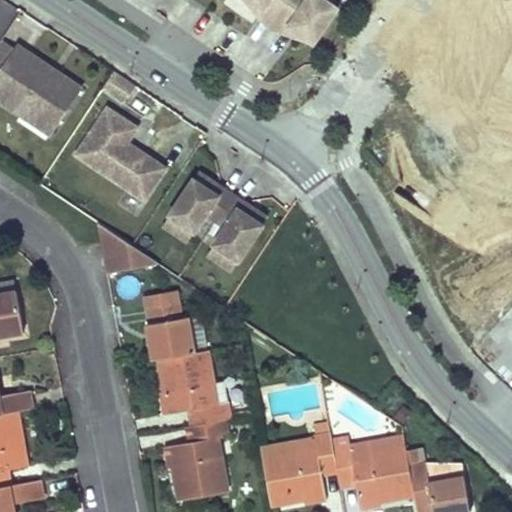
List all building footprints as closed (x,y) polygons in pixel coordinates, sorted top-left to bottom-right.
[(262,8),(249,0),(244,0),(268,28),(273,21),(259,12),(262,8)] [(287,0),(249,0),(262,8),(259,12),(273,21),(287,0)] [(313,43),(337,8),(325,0),(287,0),(273,21),(286,31),(289,27),(313,43)] [(268,28),(313,43),(289,27),(286,31),(273,21),(268,28)] [(0,71),(15,48),(3,40),(0,43),(0,71)] [(32,54),(18,44),(15,48),(0,71),(0,100),(22,115),(28,106),(58,126),(83,88),(59,72),(56,77),(29,59),(32,54)] [(59,72),(32,54),(29,59),(56,77),(59,72)] [(137,87),(115,72),(104,88),(126,103),(137,87)] [(28,106),(22,115),(52,135),(58,126),(28,106)] [(137,128),(109,109),(78,155),(129,188),(145,199),(166,169),(136,149),(133,153),(125,147),(128,143),(137,128)] [(125,147),(133,153),(136,149),(128,143),(125,147)] [(223,189),(199,174),(195,180),(218,196),(223,189)] [(233,196),(223,189),(218,196),(195,180),(171,216),(195,232),(207,215),(217,221),(233,196)] [(134,216),(145,199),(129,188),(118,205),(134,216)] [(244,204),(233,196),(217,221),(227,228),(215,245),(240,261),(263,226),(240,211),(244,204)] [(268,219),(244,204),(240,211),(263,226),(268,219)] [(195,232),(171,216),(164,226),(188,242),(195,232)] [(240,261),(215,245),(208,255),(233,272),(240,261)] [(0,332),(23,329),(15,288),(13,277),(0,278),(0,332)] [(182,304),(179,305),(177,294),(148,299),(150,310),(152,325),(149,325),(155,362),(161,361),(197,354),(196,351),(191,318),(184,319),(182,304)] [(203,316),(191,318),(196,351),(209,349),(203,316)] [(197,354),(161,361),(172,416),(192,413),(200,411),(203,427),(226,422),(231,422),(229,405),(215,407),(212,386),(216,385),(210,353),(197,354)] [(225,385),(216,385),(212,386),(215,407),(229,405),(225,385)] [(0,412),(19,410),(33,407),(30,388),(1,393),(0,389),(0,412)] [(19,410),(0,412),(0,483),(3,483),(1,468),(8,467),(23,464),(19,441),(23,441),(19,410)] [(200,411),(192,413),(194,428),(198,428),(203,427),(200,411)] [(200,443),(192,444),(172,448),(181,503),(230,495),(225,464),(220,465),(216,441),(229,439),(226,422),(203,427),(198,428),(200,443)] [(315,429),(317,439),(333,436),(332,427),(315,429)] [(194,428),(190,429),(192,444),(200,443),(198,428),(194,428)] [(296,452),(265,458),(273,508),(326,498),(324,478),(323,471),(338,469),(336,451),(336,450),(333,436),(317,439),(319,453),(297,457),(296,452)] [(317,439),(262,446),(265,458),(296,452),(297,457),(319,453),(317,439)] [(352,448),(336,450),(336,451),(338,469),(339,476),(341,483),(356,481),(357,488),(361,508),(417,498),(412,467),(409,454),(408,448),(376,453),(377,459),(354,462),(352,448)] [(418,453),(409,454),(412,467),(420,466),(418,453)] [(420,466),(412,467),(417,498),(419,511),(472,511),(468,479),(462,480),(432,485),(430,475),(427,466),(420,466)] [(8,467),(1,468),(3,483),(10,482),(8,467)] [(338,469),(323,471),(324,478),(339,476),(338,469)] [(460,471),(430,475),(432,485),(462,480),(460,471)] [(0,483),(0,511),(16,511),(15,499),(44,495),(41,477),(10,482),(3,483),(0,483)] [(356,481),(341,483),(342,490),(357,488),(356,481)]
